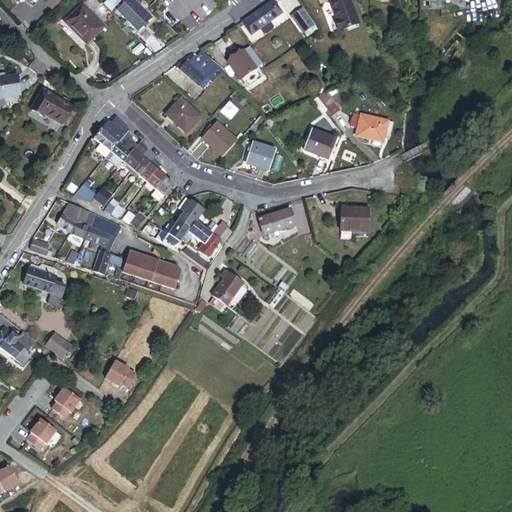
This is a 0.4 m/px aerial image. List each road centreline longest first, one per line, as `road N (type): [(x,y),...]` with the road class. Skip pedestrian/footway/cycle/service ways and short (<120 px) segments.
road 1 (residential): [(114,95),(194,177),(251,194),(290,193),(400,163)]
road 2 (residential): [(0,273),(114,95)]
road 3 (unknown): [(48,194),(137,228),(196,264)]
road 4 (residential): [(114,95),(245,8)]
